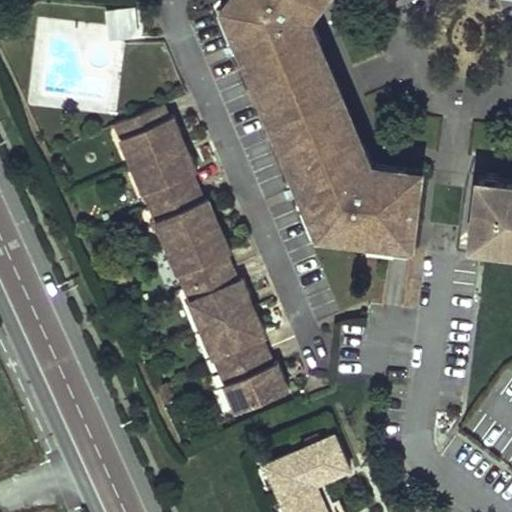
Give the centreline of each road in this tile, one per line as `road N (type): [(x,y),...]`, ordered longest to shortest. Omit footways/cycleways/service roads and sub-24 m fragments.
road 1 (tertiary): [(155,511),(0,172)]
road 2 (tertiary): [(0,298),(97,511)]
